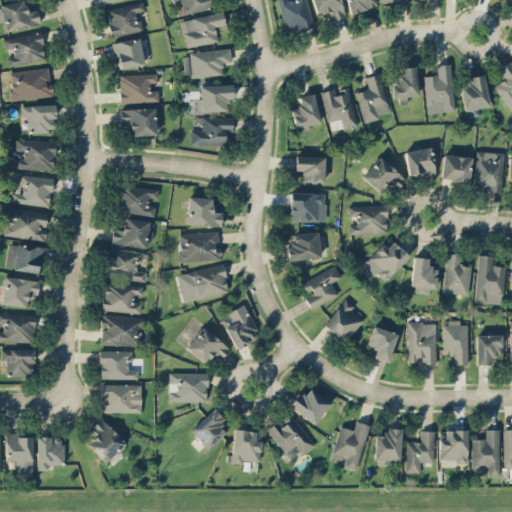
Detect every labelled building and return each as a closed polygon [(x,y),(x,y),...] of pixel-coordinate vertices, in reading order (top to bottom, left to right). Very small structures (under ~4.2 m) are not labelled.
[(39,22),(35,8),(26,10),(23,0),(13,0),(0,3),(0,8),(6,31),(39,22)] [(212,6),(210,0),(171,0),(172,1),(175,0),(179,0),(183,14),(212,6)] [(312,25),(305,0),(276,0),(285,33),(312,25)] [(311,0),(316,13),(328,9),(331,19),(345,14),(339,0),(311,0)] [(345,0),(348,11),(375,6),(373,0),(345,0)] [(105,8),(110,36),(141,30),(137,11),(143,10),(142,1),(105,8)] [(181,18),(185,46),(217,41),(215,26),(225,24),(223,12),(181,18)] [(2,38),(4,49),(11,48),(13,55),(5,57),(7,66),(45,58),(39,30),(2,38)] [(117,69),(143,63),(137,36),(111,42),(117,69)] [(182,52),(184,76),(221,74),(221,63),(230,62),(229,48),(182,52)] [(493,86),(511,111),(511,110),(511,63),(509,60),(497,69),(504,78),(493,86)] [(423,75),(425,112),(453,110),(450,63),(435,64),(436,74),(423,75)] [(399,74),(390,75),(391,98),(398,97),(398,103),(407,103),(406,96),(416,95),(415,66),(399,66),(399,74)] [(11,99),(51,95),(48,67),(8,71),(11,99)] [(118,74),(119,102),(157,100),(157,90),(150,90),(149,85),(156,85),(156,72),(118,74)] [(365,76),(367,88),(356,91),(363,122),(378,118),(377,114),(388,111),(380,72),(365,76)] [(463,111),(488,105),(482,74),(467,77),(468,81),(458,84),(463,111)] [(199,85),(199,97),(189,98),(189,110),(225,108),(224,100),(232,100),(231,83),(199,85)] [(320,92),(327,122),(333,120),(335,129),(356,124),(347,85),(320,92)] [(298,96),(300,105),(290,107),(294,127),(319,122),(313,93),(298,96)] [(29,131),(54,130),(54,104),(21,105),(21,116),(28,116),(29,131)] [(130,135),(155,134),(154,107),(119,108),(119,123),(130,123),(130,135)] [(189,126),(189,144),(229,145),(229,133),(231,133),(231,116),(194,116),(194,126),(189,126)] [(53,169),(54,140),(15,139),(15,149),(23,150),(23,158),(15,157),(14,167),(53,169)] [(408,175),(434,172),(431,146),(404,150),(408,175)] [(502,189),(502,151),(474,151),(474,189),(502,189)] [(440,179),(469,180),(470,155),(441,154),(440,179)] [(323,155),(294,155),(294,170),(302,170),(302,181),(323,181),(323,155)] [(380,192),(388,182),(396,189),(405,179),(379,155),(361,175),(380,192)] [(52,177),(20,173),(18,183),(13,183),(11,201),(49,205),(52,177)] [(153,216),(155,202),(157,188),(120,183),(115,211),(153,216)] [(289,219),(323,220),(324,192),(290,191),(289,219)] [(221,211),(211,211),(211,197),(186,196),(185,224),(220,225),(221,211)] [(386,232),(385,203),(347,205),(347,215),(355,215),(356,224),(348,224),(348,233),(386,232)] [(47,212),(8,207),(4,235),(43,240),(47,212)] [(145,246),(146,238),(151,239),(153,220),(123,218),(123,229),(111,228),(110,244),(145,246)] [(287,261),(320,256),(315,230),(292,234),(293,243),(285,244),(287,261)] [(178,261),(219,259),(217,231),(177,232),(178,261)] [(407,256),(387,238),(364,263),(383,281),(407,256)] [(8,241),(4,267),(38,273),(42,247),(8,241)] [(144,280),(145,270),(139,270),(141,250),(109,247),(106,277),(144,280)] [(470,265),(458,264),(460,253),(446,252),(441,291),(466,295),(470,265)] [(504,265),(491,265),(491,255),(477,254),(475,302),(502,303),(504,265)] [(433,293),(435,267),(426,266),(427,257),(413,256),(410,291),(433,293)] [(175,273),(181,301),(228,291),(222,263),(175,273)] [(340,276),(334,264),(300,282),(306,293),(303,295),(310,308),(337,294),(330,281),(340,276)] [(0,303),(25,306),(26,293),(36,294),(38,279),(3,276),(0,303)] [(139,313),(140,300),(142,284),(104,281),(101,309),(139,313)] [(364,318),(343,299),(322,323),(342,341),(364,318)] [(219,316),(234,348),(259,336),(243,304),(219,316)] [(34,313),(0,311),(0,340),(33,341),(34,313)] [(141,344),(142,315),(100,314),(100,343),(141,344)] [(406,321),(407,361),(419,361),(419,363),(435,363),(434,321),(406,321)] [(466,363),(466,321),(442,321),(441,353),(453,353),(452,363),(466,363)] [(373,356),(387,360),(396,332),(372,325),(366,345),(375,348),(373,356)] [(211,352),(220,358),(229,346),(200,326),(185,348),(205,362),(211,352)] [(500,333),(474,334),(475,363),(490,363),(490,355),(501,355),(500,333)] [(33,348),(0,347),(0,359),(6,359),(6,374),(32,375),(33,348)] [(99,378),(137,379),(137,368),(130,368),(130,350),(99,349),(99,378)] [(167,400),(206,400),(207,372),(168,371),(167,400)] [(140,411),(140,383),(102,383),(102,411),(140,411)] [(316,422),(328,400),(307,389),(303,395),(296,391),(287,406),(316,422)] [(206,448),(224,431),(218,424),(224,419),(213,407),(189,429),(206,448)] [(124,443),(100,417),(90,427),(97,434),(87,444),(104,462),(124,443)] [(328,460),(356,468),(369,424),(355,420),(352,429),(339,425),(328,460)] [(399,460),(400,428),(384,427),(384,434),(374,434),(373,459),(399,460)] [(258,460),(261,431),(232,428),(229,462),(242,463),(243,459),(258,460)] [(471,438),(470,467),(486,467),(486,475),(498,475),(499,428),(484,428),(484,438),(471,438)] [(466,429),(438,429),(438,459),(455,459),(455,463),(466,462),(466,429)] [(503,467),(511,467),(511,429),(502,429),(503,467)] [(405,440),(404,472),(419,472),(419,461),(432,461),(433,430),(419,430),(419,441),(405,440)] [(31,434),(5,434),(4,460),(15,460),(15,474),(31,475),(31,434)] [(62,463),(62,435),(35,436),(36,469),(48,469),(47,464),(62,463)]
